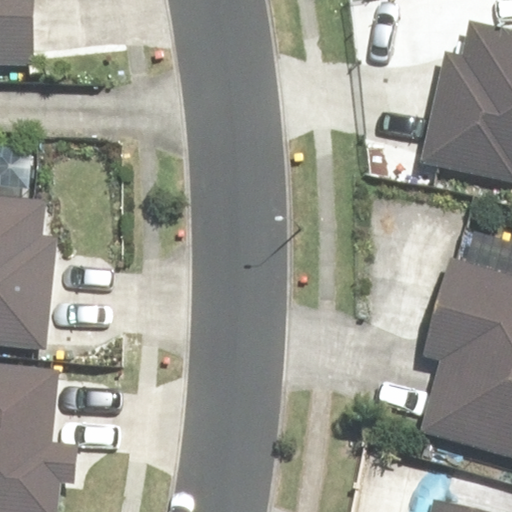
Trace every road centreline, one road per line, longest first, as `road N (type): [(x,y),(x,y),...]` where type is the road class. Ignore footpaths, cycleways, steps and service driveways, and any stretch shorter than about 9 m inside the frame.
road 1 (residential): [(213,511),(233,299),(220,134)]
road 2 (residential): [(220,134),(0,130)]
road 3 (residential): [(220,134),(199,0)]
